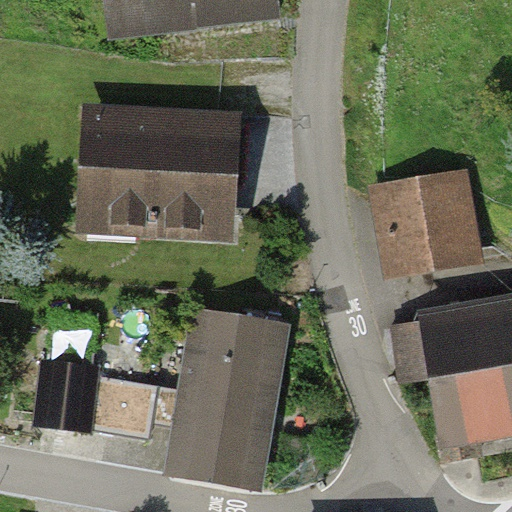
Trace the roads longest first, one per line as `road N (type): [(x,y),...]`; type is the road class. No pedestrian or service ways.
road 1 (residential): [(405,468),(352,335),(332,252),(317,114),(326,0)]
road 2 (residential): [(0,468),(239,511)]
